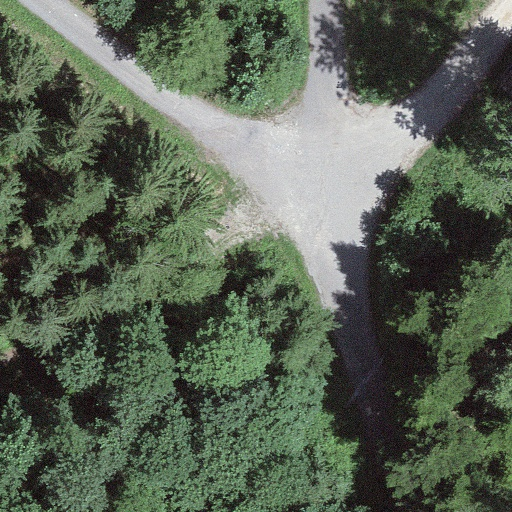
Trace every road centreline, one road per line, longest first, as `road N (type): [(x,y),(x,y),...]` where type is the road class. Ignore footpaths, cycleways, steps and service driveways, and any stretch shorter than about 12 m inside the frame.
road 1 (track): [(323,165),(461,511)]
road 2 (track): [(43,0),(193,111),(323,165)]
road 3 (track): [(323,165),(511,4)]
road 4 (track): [(323,165),(326,0)]
